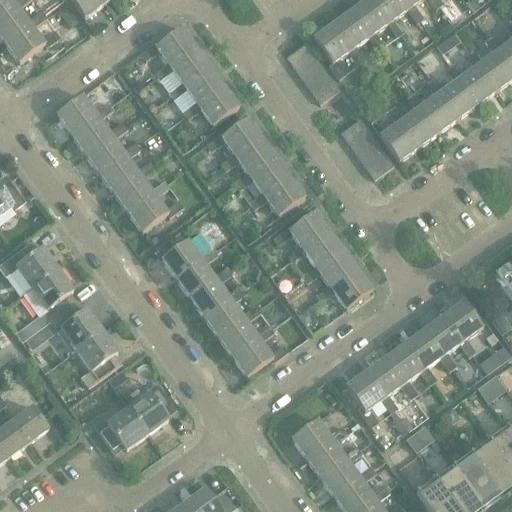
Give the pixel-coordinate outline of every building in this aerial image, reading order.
[(29,0),(26,0),(0,19),(0,42),(3,46),(42,18),(40,15),(26,24),(18,13),(31,3),(29,0)] [(0,0),(0,19),(26,0),(19,0),(12,5),(8,0),(0,0)] [(67,0),(84,22),(104,8),(98,0),(67,0)] [(370,0),(351,14),(380,53),(384,49),(375,37),(387,28),(397,41),(399,39),(370,0)] [(370,0),(399,39),(404,36),(394,23),(406,14),(416,27),(419,25),(400,0),(370,0)] [(400,0),(419,25),(423,22),(414,8),(425,0),(426,0),(435,13),(438,11),(430,0),(400,0)] [(430,0),(438,11),(443,8),(437,0),(430,0)] [(45,13),(60,36),(79,23),(64,1),(45,13)] [(471,1),(465,6),(472,15),(478,10),(471,1)] [(332,28),(360,67),(365,64),(356,51),(368,42),(377,55),(380,53),(351,14),(332,28)] [(42,18),(3,46),(17,66),(43,48),(45,52),(59,41),(54,34),(41,44),(32,32),(45,22),(42,18)] [(311,43),(330,68),(328,69),(338,83),(346,78),(336,65),(348,56),(357,69),(360,67),(332,28),(311,43)] [(486,43),(511,77),(511,36),(506,28),(503,30),(511,42),(500,52),(491,39),(486,43)] [(154,47),(140,58),(145,65),(158,56),(167,68),(154,76),(157,81),(195,53),(181,33),(157,50),(154,47)] [(467,57),(495,95),(511,83),(511,77),(486,43),(484,45),(493,57),(481,65),(472,53),(467,57)] [(445,44),(436,50),(442,59),(451,52),(445,44)] [(292,71),(311,58),(304,48),(285,62),(292,71)] [(195,53),(157,81),(159,84),(172,75),(181,87),(168,96),(171,100),(209,72),(195,53)] [(447,71),(476,110),(495,95),(467,57),(464,59),(473,71),(461,80),(452,67),(447,71)] [(299,81),(317,67),(311,58),(292,71),(299,81)] [(324,76),(317,67),(299,81),(305,90),(324,76)] [(428,85),(456,124),(476,110),(447,71),(445,73),(454,85),(442,94),(433,81),(428,85)] [(209,72),(171,100),(185,120),(224,92),(209,72)] [(312,99),(331,85),(324,76),(305,90),(312,99)] [(406,76),(399,80),(405,89),(412,84),(406,76)] [(331,85),(312,99),(319,109),(338,95),(331,85)] [(409,99),(437,138),(456,124),(428,85),(426,87),(435,99),(423,108),(413,95),(409,99)] [(224,92),(185,120),(187,123),(200,114),(212,130),(238,112),(224,92)] [(389,113),(417,152),(437,138),(409,99),(406,101),(415,113),(403,122),(394,110),(389,113)] [(55,119),(70,139),(110,110),(107,107),(94,116),(82,100),(55,119)] [(110,110),(70,139),(84,158),(124,129),(122,126),(108,136),(99,124),(113,114),(110,110)] [(379,139),(378,140),(397,167),(417,152),(389,113),(387,115),(396,127),(383,136),(379,130),(375,133),(379,139)] [(346,147),(365,133),(358,123),(339,137),(346,147)] [(211,155),(224,146),(232,158),(220,167),(223,172),(261,144),(247,124),(222,141),(220,138),(206,148),(211,155)] [(124,129),(84,158),(98,178),(138,149),(135,145),(122,155),(113,143),(127,134),(124,129)] [(353,156),(372,142),(365,133),(346,147),(353,156)] [(353,156),(360,165),(379,151),(372,142),(353,156)] [(261,144),(223,172),(225,175),(238,166),(246,178),(234,187),(237,191),(275,163),(261,144)] [(138,149),(98,178),(112,197),(152,168),(150,165),(136,175),(127,163),(141,153),(138,149)] [(379,151),(360,165),(367,174),(386,160),(379,151)] [(386,160),(367,174),(373,184),(393,170),(386,160)] [(275,163),(237,191),(239,194),(252,185),(261,197),(248,207),(251,211),(289,182),(275,163)] [(152,168),(112,197),(126,216),(166,188),(164,184),(150,194),(141,182),(155,172),(152,168)] [(289,182),(251,211),(253,214),(266,204),(278,221),(304,202),(289,182)] [(0,218),(12,210),(14,212),(25,204),(10,183),(0,191),(0,190),(0,218)] [(166,188),(126,216),(141,236),(167,218),(170,221),(183,211),(178,204),(164,214),(155,202),(169,192),(166,188)] [(279,249),(291,239),(300,251),(287,260),(290,264),(329,236),(314,216),(290,234),(287,231),(273,241),(279,249)] [(329,236),(290,264),(293,268),(305,259),(314,271),(301,280),(304,284),(343,256),(329,236)] [(161,264),(175,284),(215,256),(212,252),(198,261),(187,245),(161,264)] [(0,267),(0,273),(5,281),(16,273),(30,293),(57,273),(42,253),(33,259),(26,249),(0,267)] [(215,256),(175,284),(189,304),(229,275),(226,271),(212,281),(204,269),(217,259),(215,256)] [(343,256),(304,284),(306,287),(319,278),(328,290),(315,299),(318,303),(357,275),(343,256)] [(511,270),(511,276),(502,284),(511,298),(511,261),(508,264),(511,270)] [(43,317),(50,327),(72,311),(64,301),(73,295),(57,273),(30,293),(22,298),(38,320),(43,317)] [(229,275),(189,304),(203,323),(243,294),(240,290),(227,300),(218,288),(231,278),(229,275)] [(357,275),(318,303),(321,307),(333,298),(345,314),(371,295),(357,275)] [(243,294),(203,323),(217,343),(257,314),(254,310),(240,320),(232,308),(246,298),(243,294)] [(443,319),(471,358),(474,356),(465,343),(482,331),(464,305),(443,319)] [(72,311),(50,327),(57,337),(56,337),(71,358),(75,355),(102,335),(86,313),(78,320),(72,311)] [(306,311),(297,318),(304,328),(309,324),(310,316),(306,311)] [(257,314),(217,343),(231,362),(271,333),(268,329),(255,339),(246,327),(260,317),(257,314)] [(424,333),(451,372),(455,369),(446,357),(458,348),(467,361),(471,358),(443,319),(424,333)] [(271,333),(231,362),(246,382),(271,363),(274,366),(288,356),(282,348),(268,358),(260,346),(273,336),(271,333)] [(404,347),(432,386),(436,384),(426,371),(439,362),(448,374),(451,372),(424,333),(404,347)] [(75,355),(90,375),(80,381),(88,393),(116,373),(109,363),(118,357),(102,335),(75,355)] [(385,361),(413,400),(416,398),(407,385),(420,376),(429,389),(432,386),(404,347),(385,361)] [(365,375),(393,414),(396,412),(387,399),(400,390),(409,403),(413,400),(385,361),(365,375)] [(389,417),(393,414),(365,375),(345,390),(363,416),(361,418),(370,431),(377,426),(368,414),(380,404),(389,417)] [(120,376),(107,385),(114,394),(127,385),(120,376)] [(479,391),(491,406),(508,392),(496,377),(479,391)] [(148,398),(128,413),(146,438),(167,423),(161,414),(171,407),(157,387),(146,395),(148,398)] [(12,426),(28,447),(48,433),(32,411),(12,426)] [(452,411),(441,418),(448,428),(459,421),(452,411)] [(125,454),(146,438),(128,413),(108,427),(101,417),(89,425),(109,452),(119,445),(125,454)] [(405,421),(401,424),(408,435),(413,432),(405,421)] [(290,444),(305,464),(344,435),(341,431),(329,441),(317,425),(290,444)] [(0,434),(0,450),(8,462),(28,447),(12,426),(0,434)] [(426,428),(407,441),(435,480),(453,468),(426,428)] [(511,440),(505,431),(488,444),(511,477),(511,440)] [(344,435),(305,464),(319,483),(359,454),(356,451),(343,461),(334,448),(347,439),(344,435)] [(406,444),(387,457),(396,470),(415,456),(406,444)] [(511,477),(488,444),(470,457),(498,496),(511,485),(511,477)] [(0,467),(8,462),(0,450),(0,467)] [(359,454),(319,483),(333,502),(373,473),(370,470),(357,479),(348,468),(361,458),(359,454)] [(470,457),(452,470),(480,509),(498,496),(470,457)] [(452,470),(434,483),(455,511),(476,511),(480,509),(452,470)] [(373,473),(333,502),(339,511),(360,511),(387,493),(384,489),(371,499),(362,487),(376,477),(373,473)] [(455,511),(434,483),(416,497),(426,511),(455,511)] [(216,496),(223,511),(233,511),(242,508),(232,488),(216,496)] [(184,508),(187,511),(218,511),(204,493),(184,508)] [(387,493),(360,511),(401,511),(399,508),(393,511),(380,511),(376,506),(390,496),(387,493)]
